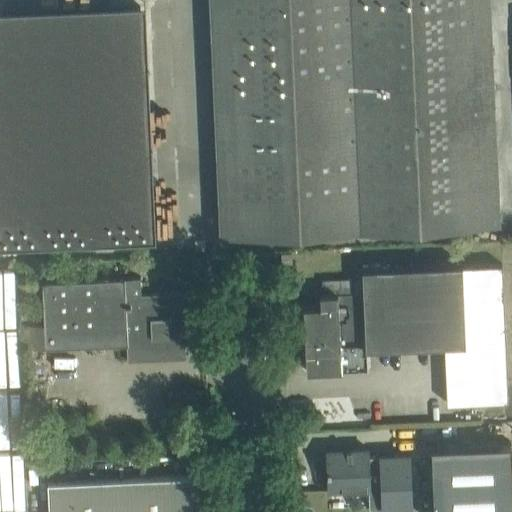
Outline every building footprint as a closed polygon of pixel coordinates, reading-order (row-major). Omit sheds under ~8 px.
[(51,0),(0,2),(0,186),(153,180),(144,0),(51,0)] [(239,236),(502,225),(500,174),(495,174),(493,145),(494,145),(499,141),(497,94),(474,95),(470,0),(210,0),(211,0),(216,5),(229,4),(239,236)] [(153,180),(0,186),(0,243),(155,237),(153,180)] [(291,252),(281,253),(281,256),(281,263),(292,263),(291,252)] [(306,371),(341,369),(367,367),(366,347),(444,343),(447,402),(508,399),(502,262),(462,264),(461,262),(361,267),(363,291),(320,293),(321,305),(303,306),(306,371)] [(186,357),(184,324),(183,291),(141,293),(140,277),(126,278),(128,345),(129,360),(186,357)] [(126,278),(43,281),(45,323),(46,348),(46,349),(128,345),(126,278)] [(171,419),(191,418),(189,392),(170,393),(171,419)] [(448,443),(431,444),(432,462),(433,511),(511,511),(511,472),(511,441),(511,440),(448,443)] [(368,448),(326,450),(328,490),(368,488),(369,505),(382,505),(381,485),(379,455),(368,456),(368,448)] [(409,454),(379,455),(381,485),(382,505),(382,507),(411,506),(409,454)] [(192,511),(191,474),(47,481),(48,511),(192,511)]
